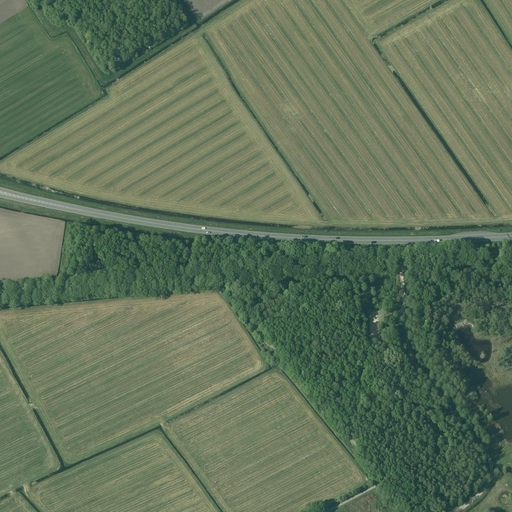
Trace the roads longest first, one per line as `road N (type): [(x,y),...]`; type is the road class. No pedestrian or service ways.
road 1 (trunk): [(511,236),(310,239),(84,211)]
road 2 (unclassified): [(236,276),(511,251)]
road 3 (track): [(404,313),(414,363),(491,462),(489,482),(458,511)]
road 4 (unclassified): [(236,276),(0,297)]
